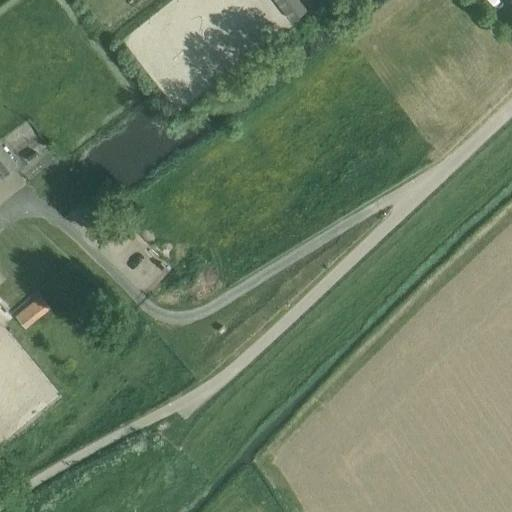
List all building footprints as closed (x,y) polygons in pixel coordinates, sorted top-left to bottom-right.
[(276,0),(282,8),(291,20),(307,8),(301,0),(276,0)] [(40,110),(15,130),(36,156),(61,137),(40,110)] [(0,168),(4,173),(15,163),(0,143),(0,168)] [(160,240),(152,248),(173,267),(180,259),(160,240)] [(40,318),(64,298),(54,286),(30,306),(40,318)]
